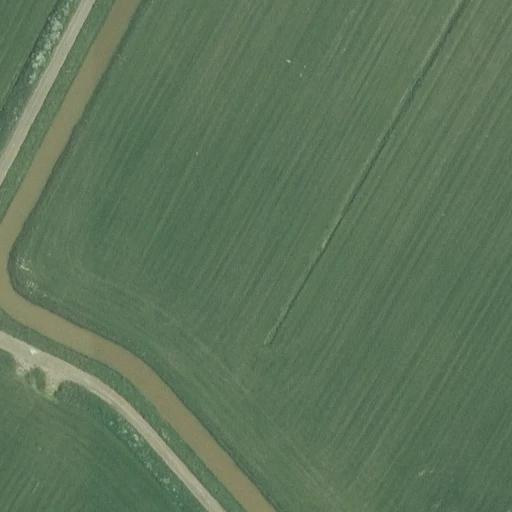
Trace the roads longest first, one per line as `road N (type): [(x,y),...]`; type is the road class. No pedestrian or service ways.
road 1 (unclassified): [(216,511),(111,396),(0,339)]
road 2 (unclassified): [(0,173),(88,0)]
